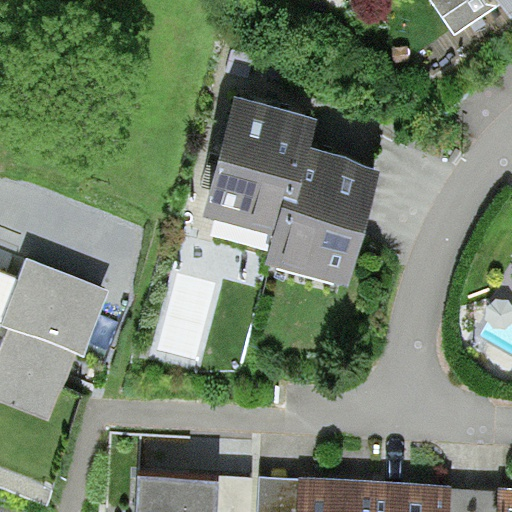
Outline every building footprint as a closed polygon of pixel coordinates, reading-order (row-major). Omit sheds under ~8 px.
[(440,0),(456,23),(489,0),(440,0)] [(318,99),(235,76),(204,197),(274,215),(285,171),(298,174),(310,127),(318,99)] [(378,144),(310,127),(298,174),(285,171),(274,215),(266,247),(348,267),(378,144)] [(0,398),(50,418),(77,349),(85,352),(111,286),(27,253),(18,275),(0,267),(0,398)] [(214,511),(216,465),(142,462),(140,511),(214,511)] [(253,511),(256,466),(216,465),(214,511),(253,511)] [(296,511),(298,470),(260,468),(257,511),(296,511)] [(452,472),(298,470),(296,511),(450,511),(452,480),(452,472)] [(493,511),(494,482),(452,480),(450,511),(493,511)] [(511,511),(511,482),(494,482),(493,511),(511,511)]
